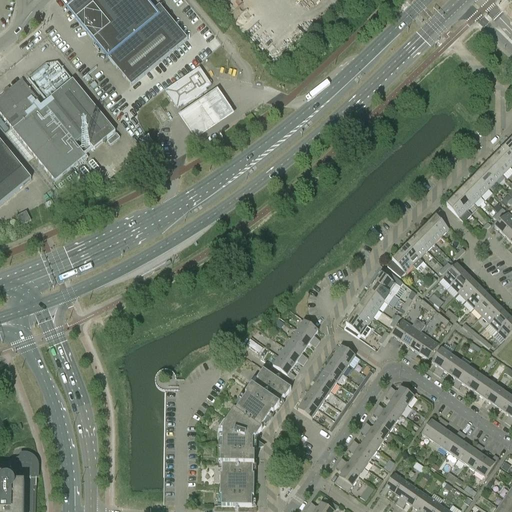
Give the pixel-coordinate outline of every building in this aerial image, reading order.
[(82,0),(73,8),(80,16),(76,20),(131,87),(188,40),(159,6),(150,14),(137,0),(82,0)] [(178,110),(212,87),(200,69),(166,93),(178,110)] [(22,80),(0,98),(0,113),(13,130),(12,131),(55,183),(86,157),(75,144),(83,138),(51,99),(42,106),(22,80)] [(72,81),(51,99),(83,138),(93,151),(115,133),(72,81)] [(217,94),(178,121),(185,131),(194,145),(234,118),(224,104),(217,94)] [(141,152),(151,144),(135,123),(125,130),(141,152)] [(120,139),(117,135),(107,143),(110,147),(120,139)] [(0,142),(0,205),(31,180),(0,142)] [(510,169),(511,167),(511,157),(504,149),(497,156),(510,169)] [(503,177),(510,169),(497,156),(490,164),(503,177)] [(495,184),(503,177),(490,164),(482,171),(495,184)] [(488,191),(495,184),(482,171),(475,178),(488,191)] [(481,198),(488,191),(475,178),(468,185),(481,198)] [(474,206),(481,198),(468,185),(461,193),(474,206)] [(474,206),(461,193),(454,200),(467,213),(474,206)] [(471,217),(467,213),(454,200),(446,207),(463,225),(471,217)] [(51,202),(45,205),(48,211),(54,207),(51,202)] [(26,213),(16,218),(21,227),(31,222),(26,213)] [(502,236),(511,226),(511,218),(508,215),(494,228),(502,236)] [(449,231),(436,218),(428,226),(441,239),(449,231)] [(483,229),(478,233),(481,237),(487,231),(491,227),(488,224),(483,229)] [(441,239),(428,226),(421,233),(434,246),(441,239)] [(511,226),(502,236),(510,244),(511,241),(511,226)] [(427,253),(434,246),(421,233),(414,240),(427,253)] [(420,260),(427,253),(414,240),(407,247),(420,260)] [(407,247),(399,255),(413,268),(416,271),(423,264),(420,260),(407,247)] [(400,280),(413,268),(399,255),(392,262),(393,263),(387,268),(400,280)] [(451,288),(464,274),(456,266),(443,280),(451,288)] [(381,276),(375,284),(394,298),(400,289),(402,285),(399,282),(385,271),(382,276),(381,276)] [(464,274),(451,288),(459,295),(472,282),(464,274)] [(472,282),(459,295),(466,303),(480,289),(472,282)] [(369,293),(384,303),(388,306),(394,298),(375,284),(369,293)] [(480,289),(466,303),(474,311),(487,297),(480,289)] [(378,312),(384,303),(369,293),(363,301),(378,312)] [(429,302),(434,306),(438,300),(433,296),(429,302)] [(487,297),(474,311),(482,318),(495,305),(487,297)] [(443,304),(438,300),(434,306),(439,310),(443,304)] [(373,320),(378,312),(363,301),(357,310),(373,320)] [(400,310),(398,313),(403,316),(405,313),(408,308),(404,305),(401,310),(400,310)] [(495,305),(482,318),(489,326),(503,312),(495,305)] [(367,329),(373,320),(357,310),(352,318),(367,329)] [(503,312),(489,326),(497,333),(510,320),(503,312)] [(347,328),(344,331),(346,332),(359,340),(361,337),(365,340),(371,331),(367,329),(352,318),(346,327),(347,328)] [(511,321),(510,320),(497,333),(505,341),(511,334),(511,321)] [(412,328),(401,344),(410,350),(421,334),(425,327),(416,321),(412,328)] [(401,344),(412,328),(402,322),(392,337),(401,344)] [(297,332),(317,346),(320,342),(314,339),(318,333),(304,323),(297,332)] [(291,341),(305,351),(309,345),(315,349),(317,346),(297,332),(291,341)] [(421,334),(410,350),(419,356),(430,340),(421,334)] [(430,340),(419,356),(428,362),(439,347),(430,340)] [(250,341),(247,346),(259,355),(262,350),(250,341)] [(285,350),(305,364),(307,360),(302,356),(305,351),(291,341),(285,350)] [(478,354),(481,350),(472,344),(470,348),(478,354)] [(335,358),(349,367),(355,358),(341,348),(335,358)] [(279,359),(293,369),(297,363),(303,367),(305,364),(285,350),(279,359)] [(433,374),(437,377),(450,357),(441,350),(431,364),(437,368),(433,374)] [(450,357),(437,377),(440,379),(444,373),(450,377),(459,363),(450,357)] [(335,358),(329,366),(343,376),(349,367),(335,358)] [(293,382),(295,378),(289,374),(293,369),(279,359),(273,368),(293,382)] [(468,369),(459,363),(450,377),(455,381),(451,386),(455,389),(468,369)] [(343,376),(329,366),(322,375),(336,385),(343,376)] [(477,375),(468,369),(455,389),(458,391),(462,385),(467,389),(477,375)] [(257,444),(263,448),(263,447),(254,441),(264,427),(265,428),(270,421),(268,420),(287,394),(288,395),(291,392),(291,391),(263,372),(257,381),(258,382),(247,398),(246,397),(233,415),(235,416),(223,433),(221,433),(220,457),(222,457),(222,476),(220,476),(220,498),(222,498),(221,508),(252,508),(252,498),(254,498),(254,476),(252,476),(253,449),(254,449),(254,446),(255,446),(257,444)] [(316,384),(330,394),(336,385),(322,375),(316,384)] [(477,375),(467,389),(473,393),(469,399),(472,401),(486,381),(477,375)] [(495,387),(486,381),(472,401),(476,403),(480,398),(485,401),(495,387)] [(310,393),(324,403),(330,394),(316,384),(310,393)] [(495,387),(485,401),(491,405),(487,411),(490,414),(504,394),(495,387)] [(397,394),(391,390),(388,394),(408,408),(414,398),(407,394),(401,389),(397,394)] [(304,402),(318,412),(324,403),(310,393),(304,402)] [(402,417),(408,408),(388,394),(385,399),(392,403),(388,408),(402,417)] [(511,401),(511,399),(504,394),(490,414),(494,416),(498,410),(503,414),(511,401)] [(511,420),(511,401),(503,414),(509,417),(505,423),(508,426),(511,420)] [(304,402),(298,411),(312,421),(318,412),(304,402)] [(385,412),(379,407),(375,412),(395,426),(402,417),(388,408),(385,412)] [(389,435),(395,426),(375,412),(373,416),(379,421),(376,425),(389,435)] [(437,426),(431,422),(426,429),(422,437),(431,443),(444,423),(441,421),(437,426)] [(444,423),(431,443),(440,449),(449,435),(444,431),(448,426),(444,423)] [(373,430),(366,426),(363,430),(383,444),(389,435),(376,425),(373,430)] [(377,452),(383,444),(363,430),(360,435),(367,439),(364,443),(377,452)] [(449,435),(440,449),(449,455),(462,435),(459,433),(455,439),(449,435)] [(462,435),(449,455),(458,461),(467,447),(462,444),(466,438),(462,435)] [(371,461),(377,452),(364,443),(361,448),(354,443),(351,448),(371,461)] [(467,447),(458,461),(466,467),(480,448),(477,445),(473,451),(467,447)] [(351,448),(348,452),(355,457),(351,461),(365,470),(371,461),(351,448)] [(480,448),(466,467),(475,474),(485,460),(479,456),(483,450),(480,448)] [(0,511),(33,511),(34,487),(36,488),(37,469),(37,468),(37,467),(36,466),(36,465),(36,464),(35,463),(35,462),(34,461),(33,461),(33,460),(32,459),(31,459),(30,458),(29,458),(28,457),(27,457),(26,457),(25,457),(24,457),(23,457),(21,457),(20,458),(19,458),(0,467),(0,511)] [(489,473),(498,460),(494,458),(490,463),(485,460),(475,474),(485,480),(489,473)] [(359,479),(365,470),(351,461),(349,465),(342,460),(339,465),(359,479)] [(339,465),(336,470),(342,475),(339,479),(335,485),(349,494),(353,489),(352,488),(359,479),(339,465)] [(510,468),(505,465),(502,470),(507,473),(510,468)] [(449,474),(446,479),(454,485),(455,485),(458,481),(458,480),(449,474)] [(395,476),(381,495),(385,498),(389,492),(394,496),(404,482),(395,476)] [(404,482),(394,496),(400,500),(396,505),(399,508),(413,488),(404,482)] [(367,487),(360,500),(366,503),(372,490),(367,487)] [(466,487),(463,491),(473,498),(476,494),(466,487)] [(413,488),(399,508),(403,510),(407,504),(412,508),(422,494),(413,488)] [(422,494),(412,508),(417,511),(422,511),(431,500),(422,494)] [(468,499),(464,505),(469,508),(472,502),(468,499)] [(308,510),(311,511),(336,511),(338,509),(324,500),(320,507),(318,510),(311,505),(308,510)] [(431,500),(422,511),(435,511),(439,506),(431,500)] [(511,511),(511,505),(504,501),(498,510),(501,511),(511,511)]
